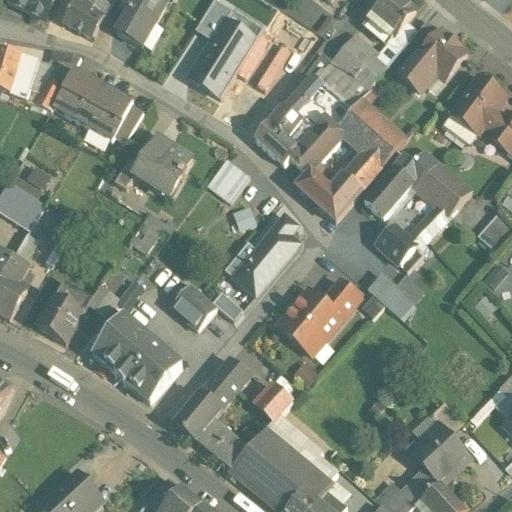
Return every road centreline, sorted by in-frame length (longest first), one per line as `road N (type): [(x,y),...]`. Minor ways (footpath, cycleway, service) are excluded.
road 1 (residential): [(156,434),(324,233),(254,151),(114,68),(0,34)]
road 2 (tertiary): [(156,434),(0,345)]
road 3 (tertiary): [(252,511),(156,434)]
